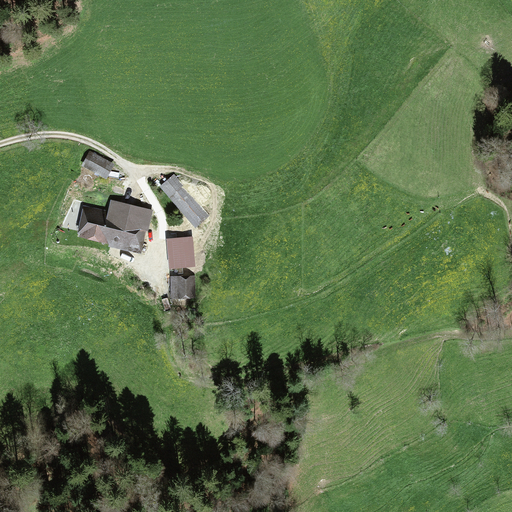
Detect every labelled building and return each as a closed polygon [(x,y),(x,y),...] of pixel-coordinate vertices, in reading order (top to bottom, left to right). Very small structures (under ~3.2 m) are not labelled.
[(104,176),(111,164),(93,154),(86,166),(104,176)] [(175,177),(163,188),(196,225),(208,214),(175,177)] [(109,216),(89,212),(84,232),(137,244),(141,223),(149,225),(151,210),(113,201),(109,216)] [(172,241),(174,267),(182,266),(180,240),(172,241)] [(193,304),(191,276),(171,277),(173,304),(193,304)]
